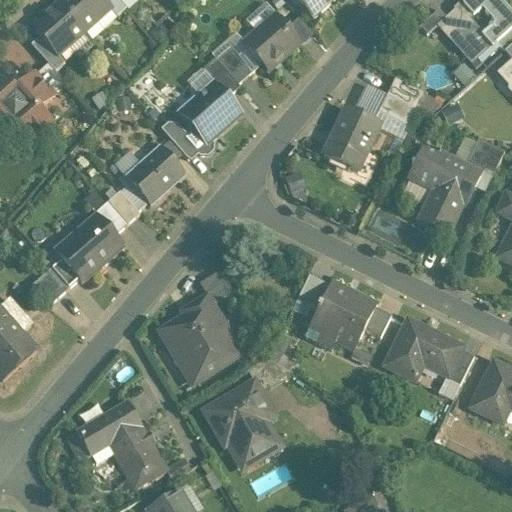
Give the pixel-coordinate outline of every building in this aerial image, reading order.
[(100,0),(67,0),(66,1),(68,4),(61,10),(84,35),(109,12),(110,11),(100,0)] [(117,1),(116,0),(100,0),(110,11),(109,12),(116,20),(126,11),(117,1)] [(293,0),(312,22),(337,0),(293,0)] [(469,0),(464,5),(462,2),(458,5),(461,8),(444,23),(442,25),(477,65),(497,47),(511,33),(511,18),(495,0),(469,0)] [(84,35),(61,10),(54,16),(52,14),(44,21),(46,23),(34,34),(40,40),(57,59),(58,59),(84,35)] [(437,14),(418,31),(426,39),(442,25),(444,23),(437,14)] [(275,21),(245,48),(268,73),(298,47),(275,21)] [(511,33),(497,47),(504,55),(505,54),(511,47),(511,33)] [(57,59),(40,40),(31,48),(48,67),(55,75),(65,66),(58,59),(57,59)] [(252,77),(229,51),(216,63),(238,89),(252,77)] [(238,89),(216,63),(203,74),(215,88),(212,91),(224,105),(240,91),(238,89)] [(511,63),(502,73),(511,83),(511,94),(511,95),(511,96),(511,63)] [(463,66),(452,74),(462,86),(472,77),(463,66)] [(48,67),(33,81),(51,101),(66,88),(55,75),(48,67)] [(33,81),(31,79),(19,90),(12,90),(1,78),(0,78),(0,142),(10,133),(16,133),(28,146),(51,126),(40,113),(52,102),(33,81)] [(426,98),(394,82),(386,98),(418,114),(426,98)] [(224,105),(212,91),(183,116),(195,130),(184,139),(183,140),(196,156),(200,159),(207,160),(212,155),(213,148),(209,144),(237,120),(224,105)] [(418,114),(386,98),(378,115),(410,130),(418,114)] [(380,128),(346,111),(323,160),(357,176),(380,128)] [(184,139),(175,130),(168,129),(162,135),(187,164),(196,156),(183,140),(184,139)] [(504,156),(478,144),(465,170),(481,177),(480,179),(491,184),(504,156)] [(465,170),(430,152),(430,151),(428,149),(427,151),(424,149),(407,183),(433,195),(418,224),(447,239),(462,210),(464,211),(480,179),(481,177),(465,170)] [(141,169),(126,183),(130,188),(147,207),(149,209),(184,179),(161,152),(141,169)] [(114,169),(126,183),(141,169),(129,156),(114,169)] [(405,185),(401,196),(419,203),(423,193),(405,185)] [(120,197),(137,216),(147,207),(130,188),(120,197)] [(120,197),(119,195),(107,206),(126,229),(139,218),(137,216),(120,197)] [(511,199),(507,197),(496,217),(511,224),(511,230),(496,261),(511,269),(511,199)] [(126,229),(107,206),(95,216),(101,223),(115,239),(126,229)] [(101,223),(73,248),(69,243),(54,255),(61,263),(78,283),(81,287),(124,250),(115,239),(101,223)] [(78,283),(61,263),(49,273),(67,294),(78,283)] [(67,294),(49,273),(31,289),(49,310),(67,294)] [(208,297),(215,307),(233,296),(220,275),(199,288),(206,298),(208,297)] [(330,290),(309,279),(296,305),(309,311),(310,310),(318,314),(330,290)] [(377,308),(332,286),(330,290),(318,314),(311,329),(337,342),(335,346),(354,355),(364,334),(375,312),(377,308)] [(155,335),(191,393),(246,360),(215,307),(208,297),(206,298),(177,316),(180,320),(155,335)] [(10,302),(0,310),(0,314),(20,337),(32,327),(10,302)] [(391,320),(375,312),(364,334),(380,342),(391,320)] [(20,337),(0,314),(0,380),(2,384),(35,355),(20,337)] [(463,351),(407,323),(384,371),(412,384),(420,368),(447,381),(448,382),(461,355),(463,351)] [(448,382),(447,381),(446,383),(460,389),(474,361),(461,355),(448,382)] [(291,378),(268,362),(255,370),(268,392),(291,378)] [(511,374),(493,366),(470,412),(490,421),(497,407),(511,413),(511,374)] [(253,385),(206,413),(219,434),(222,433),(240,462),(258,452),(262,459),(278,449),(258,415),(269,409),(251,379),(250,380),(253,385)] [(460,389),(446,383),(438,399),(451,406),(460,389)] [(129,409),(76,439),(90,464),(92,463),(96,470),(112,461),(132,495),(167,475),(129,409)] [(257,496),(292,480),(285,465),(250,481),(257,496)] [(187,511),(178,495),(149,511),(187,511)] [(374,511),(377,510),(371,499),(349,511),(374,511)]
